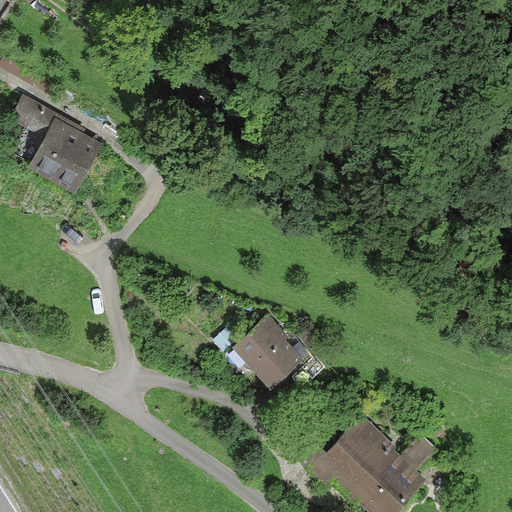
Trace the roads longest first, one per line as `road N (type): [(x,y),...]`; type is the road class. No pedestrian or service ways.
road 1 (track): [(59,0),(121,52),(155,110),(163,150),(152,187)]
road 2 (track): [(152,187),(134,150),(0,77)]
